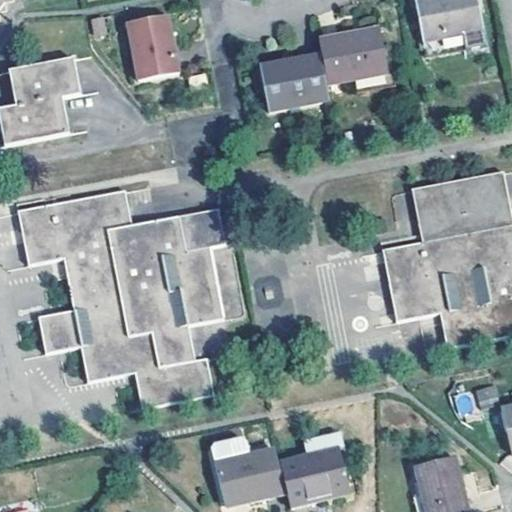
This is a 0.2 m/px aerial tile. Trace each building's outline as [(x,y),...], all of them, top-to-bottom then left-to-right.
[(437,5),(443,4),(441,0),(414,0),(416,8),(437,5)] [(424,44),(464,37),(484,33),(477,0),(441,0),(443,4),(437,5),(416,8),(424,44)] [(174,49),(168,17),(128,26),(139,83),(179,76),(174,49)] [(318,41),(327,87),(355,82),(388,75),(380,33),(358,36),(353,37),(353,35),(318,41)] [(464,37),(424,44),(427,57),(467,49),(464,37)] [(329,103),(319,56),(285,63),(285,66),(281,67),(260,71),(269,114),(329,103)] [(81,95),(74,60),(10,73),(16,107),(0,111),(0,122),(5,147),(69,135),(63,99),(81,95)] [(394,74),(388,75),(355,82),(358,96),(397,88),(394,74)] [(511,216),(504,173),(412,191),(422,245),(382,253),(396,324),(439,316),(447,351),(511,338),(511,216)] [(125,192),(102,196),(105,215),(128,210),(125,192)] [(105,215),(102,196),(18,213),(29,267),(63,260),(73,312),(38,320),(46,356),(81,349),(88,385),(136,375),(142,411),(215,397),(207,361),(195,363),(189,328),(223,321),(210,250),(225,247),(218,211),(132,228),(128,210),(105,215)] [(475,389),(478,407),(498,403),(495,386),(475,389)] [(457,414),(471,411),(469,394),(454,396),(457,414)] [(511,410),(501,413),(511,457),(511,456),(511,410)] [(303,444),(306,459),(339,450),(343,449),(340,435),(303,444)] [(212,455),(215,466),(247,458),(245,446),(239,441),(215,448),(212,455)] [(339,450),(306,459),(279,465),(290,511),(326,502),(326,500),(349,493),(339,450)] [(251,505),(285,497),(274,452),(247,458),(215,466),(225,508),(250,502),(251,505)] [(414,511),(468,511),(462,486),(455,460),(415,470),(422,500),(412,502),(414,511)]
